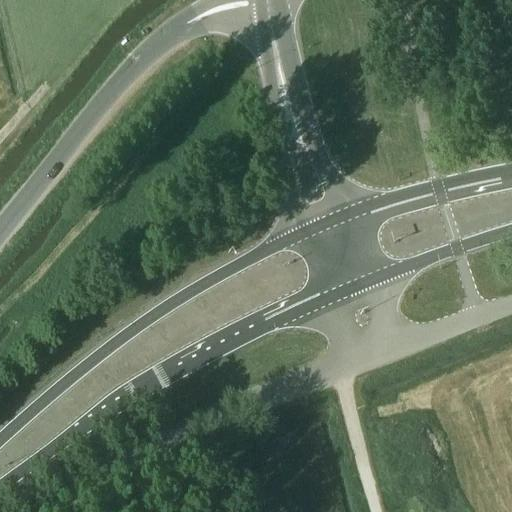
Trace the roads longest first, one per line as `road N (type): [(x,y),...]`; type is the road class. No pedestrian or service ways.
road 1 (primary): [(0,483),(165,377),(345,292)]
road 2 (primary): [(321,229),(189,289),(75,371),(0,444)]
road 3 (tertiary): [(0,232),(113,91),(170,35),(240,0)]
road 4 (tertiary): [(321,229),(267,0)]
road 5 (unclassified): [(156,447),(368,358)]
road 6 (primary): [(511,179),(321,229)]
road 7 (primary): [(345,292),(511,236)]
road 8 (unclassified): [(368,358),(511,306)]
road 9 (unclassified): [(52,511),(156,447)]
